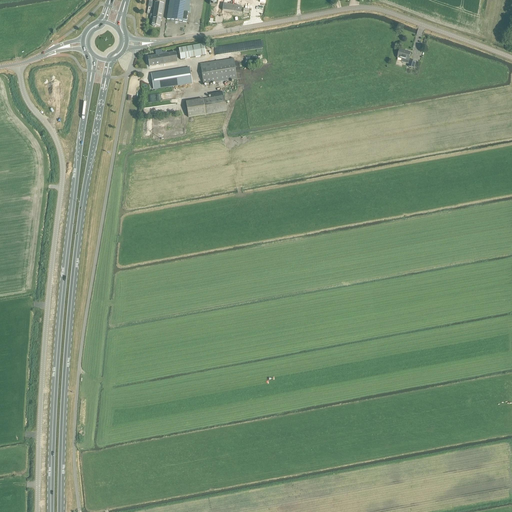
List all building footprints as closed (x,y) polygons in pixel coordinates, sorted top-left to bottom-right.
[(169,0),(167,19),(175,21),(175,22),(177,22),(179,21),(187,23),(188,12),(189,8),(190,0),(169,0)] [(151,14),(150,18),(152,19),(151,25),(152,26),(155,27),(156,26),(160,26),(163,4),(155,3),(153,15),(151,14)] [(222,10),(240,13),(241,7),(223,4),(222,10)] [(203,45),(179,49),(180,60),(205,56),(203,45)] [(229,53),(229,45),(214,46),(215,54),(229,53)] [(400,49),(397,57),(402,59),(401,62),(409,64),(408,67),(414,68),(416,62),(409,59),(411,53),(400,49)] [(149,66),(177,62),(175,53),(162,55),(161,50),(155,51),(156,56),(148,57),(149,66)] [(203,84),(236,79),(233,59),(200,64),(203,84)] [(153,89),(192,83),(189,68),(151,74),(153,89)] [(188,117),(226,111),(224,96),(185,102),(188,117)] [(145,106),(146,114),(167,112),(166,105),(145,106)]
